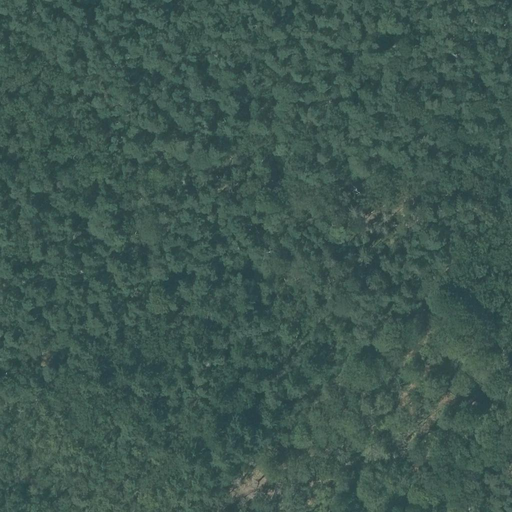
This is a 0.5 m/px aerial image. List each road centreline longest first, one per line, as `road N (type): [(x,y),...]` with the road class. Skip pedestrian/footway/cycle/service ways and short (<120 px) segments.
road 1 (track): [(116,157),(304,186),(452,182)]
road 2 (track): [(452,182),(455,276),(500,349),(497,382),(445,447),(444,481)]
road 3 (track): [(0,18),(32,36),(85,94),(116,157)]
